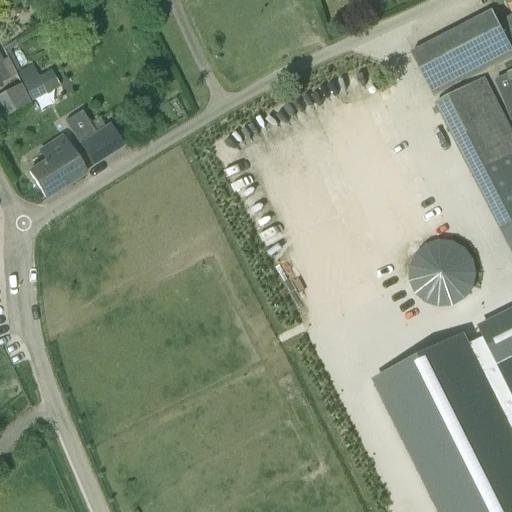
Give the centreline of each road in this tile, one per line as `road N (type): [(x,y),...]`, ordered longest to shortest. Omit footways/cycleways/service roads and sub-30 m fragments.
road 1 (unclassified): [(19,229),(236,100),(447,0)]
road 2 (unclassified): [(100,511),(26,330),(19,229)]
